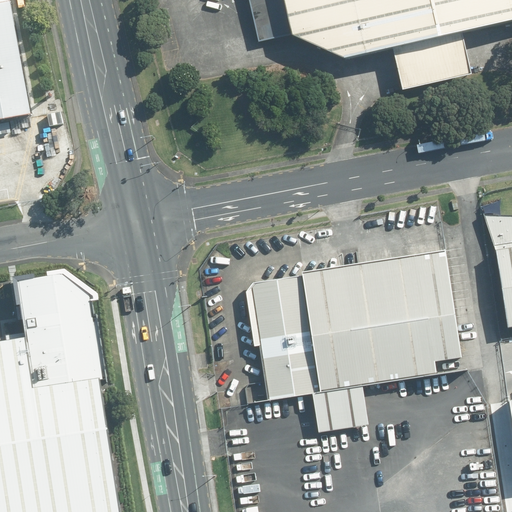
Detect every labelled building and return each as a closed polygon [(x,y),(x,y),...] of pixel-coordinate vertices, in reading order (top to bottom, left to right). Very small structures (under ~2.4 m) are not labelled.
[(511,0),(247,0),(258,42),(288,35),(290,39),(342,62),(392,51),(401,91),(469,77),(460,35),(511,23),(511,0)] [(0,121),(30,115),(8,5),(0,6),(0,121)] [(511,216),(483,216),(495,252),(511,249),(511,216)] [(511,249),(495,252),(507,328),(511,327),(511,249)] [(444,251),(302,274),(321,391),(361,385),(433,373),(431,362),(461,357),(444,251)] [(27,342),(0,346),(0,511),(128,511),(94,300),(61,272),(17,279),(27,342)] [(311,393),(321,391),(302,275),(250,283),(269,400),(311,393)] [(361,385),(321,391),(311,393),(318,434),(368,426),(361,385)]
